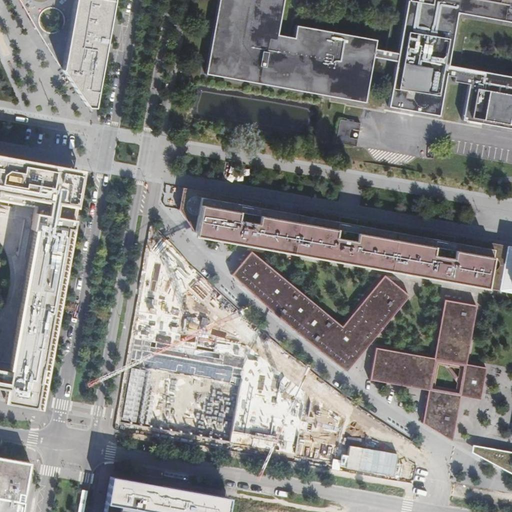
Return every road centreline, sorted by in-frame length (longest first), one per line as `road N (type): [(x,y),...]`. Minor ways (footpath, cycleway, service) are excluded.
road 1 (secondary): [(92,447),(171,0)]
road 2 (tertiary): [(92,447),(430,509)]
road 3 (secondary): [(109,133),(56,440)]
road 4 (secondary): [(132,0),(109,133)]
